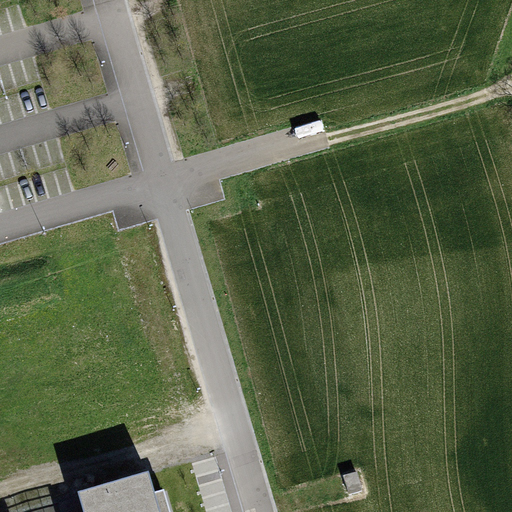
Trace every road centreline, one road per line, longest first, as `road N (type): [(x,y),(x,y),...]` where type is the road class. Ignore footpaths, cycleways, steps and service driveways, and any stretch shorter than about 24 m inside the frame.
road 1 (track): [(511,84),(328,144)]
road 2 (track): [(162,188),(328,144)]
